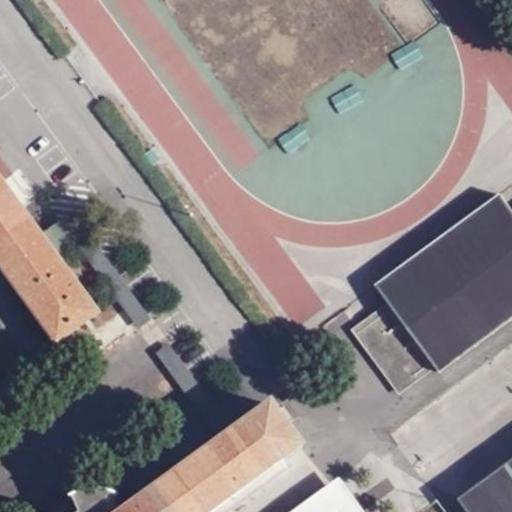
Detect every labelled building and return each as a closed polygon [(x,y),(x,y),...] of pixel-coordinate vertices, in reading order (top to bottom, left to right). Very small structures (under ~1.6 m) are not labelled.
[(55,0),(63,10),(62,13),(78,35),(77,48),(91,49),(119,89),(127,90),(140,81),(144,49),(156,40),(130,37),(133,10),(166,14),(156,0),(55,0)] [(407,79),(425,60),(413,49),(395,68),(407,79)] [(357,237),(288,232),(290,202),(265,201),(266,175),(218,202),(219,186),(215,188),(197,187),(211,213),(218,210),(242,211),(242,226),(227,226),(253,272),(292,274),(293,253),(302,270),(326,257),(337,276),(306,274),(320,300),(302,310),(309,311),(417,250),(409,236),(379,235),(380,218),(359,217),(357,237)] [(0,178),(0,274),(38,326),(42,322),(54,339),(91,310),(80,295),(84,292),(54,252),(39,232),(0,178)] [(404,221),(430,210),(421,190),(395,201),(404,221)] [(511,316),(511,207),(511,209),(498,191),(373,282),(386,300),(435,367),(438,370),(511,316)] [(39,232),(54,252),(69,242),(83,231),(86,229),(70,208),(39,232)] [(83,231),(69,242),(210,432),(212,431),(218,425),(220,426),(224,423),(83,231)] [(435,367),(386,300),(348,329),(398,396),(435,367)] [(223,432),(217,437),(114,511),(109,511),(108,510),(113,489),(103,484),(88,484),(78,486),(68,492),(77,508),(71,511),(205,511),(250,479),(278,459),(275,456),(296,440),(268,402),(247,417),(245,414),(223,432)] [(218,425),(212,431),(217,437),(223,432),(220,426),(218,425)] [(462,511),(511,511),(511,458),(454,501),(462,511)] [(0,465),(0,511),(2,511),(0,507),(0,482),(12,476),(5,463),(0,465)] [(371,511),(345,473),(288,511),(371,511)]
